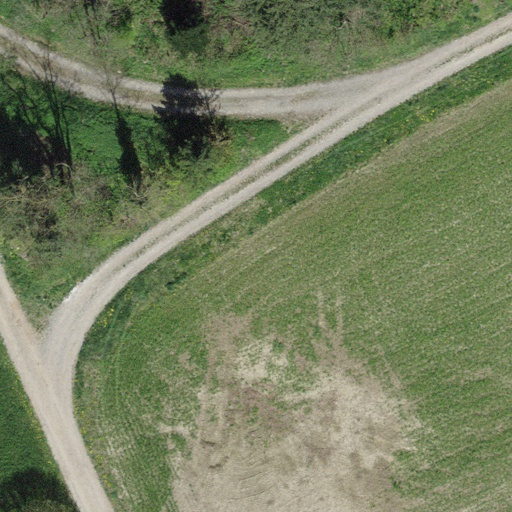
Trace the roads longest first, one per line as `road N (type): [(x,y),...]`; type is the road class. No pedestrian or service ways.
road 1 (track): [(511,29),(376,106),(26,342),(99,511)]
road 2 (track): [(376,106),(230,99),(66,67),(0,18)]
